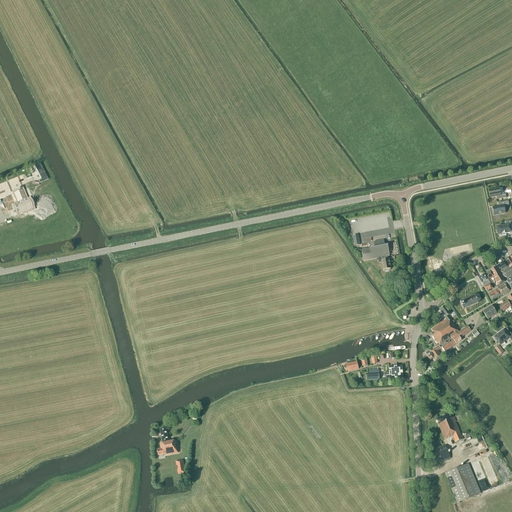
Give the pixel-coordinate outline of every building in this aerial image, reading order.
[(40,163),(34,166),(41,179),(39,181),(40,183),(48,179),(40,163)] [(501,195),(499,188),(489,190),(490,198),(496,196),(497,200),(506,198),(505,194),(501,195)] [(25,199),(21,191),(15,194),(18,202),(19,202),(20,204),(15,206),(18,212),(21,211),(22,212),(31,208),(28,201),(25,202),(24,199),(25,199)] [(494,216),(505,213),(504,207),(509,206),(508,201),(499,203),(499,206),(492,208),(494,216)] [(499,236),(504,235),(504,234),(511,232),(511,220),(509,221),(505,222),(506,225),(496,227),(498,236),(499,236)] [(384,243),(384,240),(373,242),(374,248),(361,250),(363,261),(381,258),(383,270),(384,270),(385,272),(387,272),(390,271),(390,269),(391,269),(389,257),(390,256),(389,253),(390,252),(391,250),(390,248),(388,247),(388,245),(385,246),(384,245),(385,245),(385,243),(384,243)] [(505,271),(509,269),(504,262),(497,266),(500,272),(503,269),(505,271)] [(507,277),(511,274),(511,266),(502,273),(504,277),(507,277)] [(494,277),(500,273),(496,267),(490,270),(494,276),(494,277)] [(488,280),(494,276),(490,270),(485,274),(488,280)] [(494,276),(494,277),(493,277),(499,286),(505,282),(500,273),(494,277),(494,276)] [(488,280),(485,274),(478,278),(484,287),(490,284),(489,281),(488,280)] [(490,284),(484,287),(486,292),(492,288),(490,285),(492,284),(490,280),(489,281),(490,284)] [(497,288),(501,296),(509,291),(506,285),(505,286),(504,284),(497,288)] [(492,301),(501,296),(497,288),(498,289),(488,294),(492,301)] [(465,308),(478,303),(481,300),(479,296),(474,296),(460,301),(461,304),(460,304),(462,307),(463,309),(465,308)] [(502,312),(507,309),(507,308),(511,306),(507,301),(499,307),(502,312)] [(439,346),(459,332),(448,316),(451,315),(445,306),(439,310),(446,320),(432,329),(435,334),(433,336),(439,346)] [(489,322),(492,319),(492,318),(492,317),(497,314),(491,306),(482,312),(488,320),(489,322)] [(460,339),(460,338),(471,331),(468,326),(456,334),(460,339)] [(511,334),(507,329),(505,331),(504,329),(494,337),(500,345),(510,337),(508,336),(511,334)] [(461,340),(460,338),(460,339),(456,334),(451,338),(452,339),(453,339),(456,344),(461,340)] [(445,353),(456,344),(453,339),(452,339),(446,343),(445,342),(439,346),(440,348),(441,348),(445,353)] [(500,355),(504,352),(498,345),(494,348),(500,355)] [(441,349),(440,348),(439,346),(438,346),(430,351),(436,360),(441,356),(438,351),(441,349)] [(430,360),(434,358),(430,351),(430,350),(425,354),(430,360)] [(357,363),(348,365),(349,371),(358,369),(357,363)] [(402,378),(402,374),(402,373),(402,371),(402,366),(389,367),(389,372),(384,373),(385,376),(390,375),(390,379),(402,378)] [(369,380),(379,380),(379,370),(370,370),(370,374),(369,374),(369,380)] [(452,418),(450,413),(445,415),(444,415),(442,415),(442,416),(436,419),(438,423),(444,439),(452,436),(452,437),(453,437),(455,443),(462,440),(453,418),(452,418)] [(168,442),(166,428),(160,429),(162,443),(160,444),(161,449),(157,450),(158,456),(164,455),(164,456),(178,453),(177,448),(176,448),(176,445),(176,440),(168,442)] [(431,466),(450,458),(445,445),(436,449),(439,457),(429,461),(431,466)] [(457,503),(481,493),(468,464),(445,474),(457,503)]
